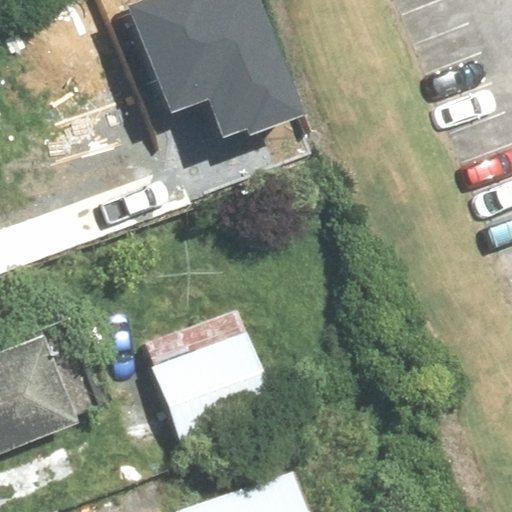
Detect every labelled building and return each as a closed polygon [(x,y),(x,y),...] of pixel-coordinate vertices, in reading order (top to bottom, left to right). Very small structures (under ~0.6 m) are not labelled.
[(140,0),(104,12),(156,171),(285,129),(243,0),(140,0)] [(0,135),(0,189),(20,181),(0,135)] [(243,295),(137,331),(176,444),(282,407),(243,295)] [(0,449),(85,416),(49,325),(0,343),(0,449)] [(314,511),(294,460),(171,510),(171,511),(314,511)]
